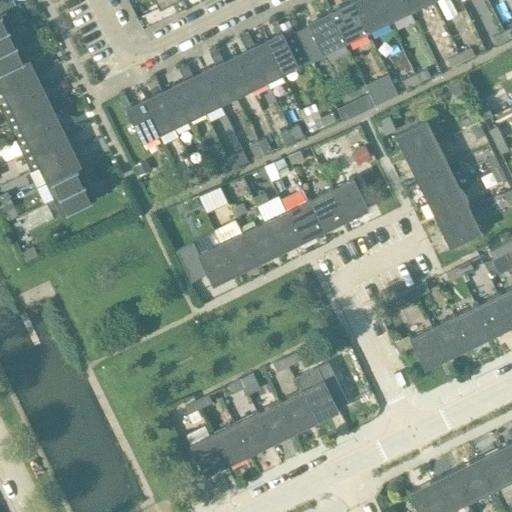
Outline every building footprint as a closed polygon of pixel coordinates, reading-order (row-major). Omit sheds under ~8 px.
[(351,0),(329,11),(343,42),(366,31),(351,0)] [(377,0),(351,0),(366,31),(388,21),(377,0)] [(405,0),(377,0),(388,21),(410,10),(405,0)] [(405,0),(410,10),(430,0),(405,0)] [(0,32),(12,27),(7,16),(18,10),(15,5),(0,12),(0,32)] [(343,42),(329,11),(306,22),(312,34),(322,53),(323,52),(343,42)] [(297,65),(276,21),(271,23),(276,34),(265,40),(281,73),(297,65)] [(12,27),(0,32),(0,51),(20,42),(22,46),(28,44),(23,35),(18,38),(12,27)] [(495,45),(511,36),(511,27),(491,37),(495,45)] [(33,41),(31,37),(29,33),(23,35),(28,44),(33,41)] [(248,34),(240,38),(243,44),(251,41),(248,34)] [(322,53),(312,34),(303,38),(317,67),(328,62),(323,52),(322,53)] [(265,40),(253,45),(250,47),(266,80),(281,73),(265,40)] [(251,41),(243,44),(245,49),(234,55),(250,88),(266,80),(250,47),(253,45),(251,41)] [(0,71),(27,58),(22,46),(20,42),(0,51),(0,71)] [(450,67),(474,55),(470,47),(447,59),(450,67)] [(217,49),(209,53),(212,60),(220,56),(217,49)] [(234,55),(223,60),(220,56),(212,60),(214,64),(219,62),(235,95),(250,88),(234,55)] [(0,90),(35,73),(33,69),(27,58),(0,71),(0,90)] [(235,95),(219,62),(214,64),(203,70),(219,103),(235,95)] [(44,64),(38,66),(42,75),(48,72),(44,64)] [(186,64),(178,68),(181,75),(189,71),(186,64)] [(43,89),(37,77),(42,75),(38,66),(33,69),(35,73),(0,90),(0,108),(0,109),(43,89)] [(406,88),(431,76),(427,69),(403,80),(406,88)] [(203,70),(192,75),(188,77),(203,110),(219,103),(203,70)] [(189,71),(181,75),(183,79),(172,85),(188,118),(203,110),(188,77),(192,75),(189,71)] [(155,79),(147,83),(150,89),(158,86),(155,79)] [(172,85),(161,90),(158,86),(150,89),(152,94),(157,92),(173,125),(188,118),(172,85)] [(344,118),(388,98),(382,86),(339,106),(344,118)] [(8,125),(50,104),(52,108),(57,106),(53,97),(48,100),(43,89),(0,109),(8,125)] [(173,125),(157,92),(152,94),(140,100),(156,133),(173,125)] [(156,133),(140,100),(130,105),(124,94),(119,97),(141,141),(156,133)] [(63,103),(59,95),(53,97),(57,106),(63,103)] [(464,96),(456,99),(462,111),(469,108),(464,96)] [(58,120),(52,108),(50,104),(8,125),(15,141),(58,120)] [(478,108),(483,120),(491,116),(485,105),(478,108)] [(323,125),(335,120),(332,113),(320,118),(323,125)] [(22,155),(65,135),(63,131),(58,120),(15,141),(22,155)] [(426,120),(394,135),(405,158),(437,142),(426,120)] [(477,138),(484,134),(479,122),(471,126),(477,138)] [(298,125),(289,128),(294,138),(302,135),(298,125)] [(74,126),(68,128),(72,136),(78,134),(74,126)] [(489,130),(494,142),(502,139),(496,127),(489,130)] [(73,151),(67,139),(72,136),(68,128),(63,131),(65,135),(22,155),(30,171),(39,167),(73,151)] [(292,141),(287,128),(279,132),(284,144),(292,141)] [(271,150),(265,138),(249,145),(254,158),(271,150)] [(502,139),(494,142),(500,153),(507,149),(502,139)] [(437,142),(405,158),(416,180),(448,165),(437,142)] [(356,164),(371,158),(366,146),(351,152),(356,164)] [(47,182),(80,166),(82,170),(87,167),(83,159),(78,162),(73,151),(39,167),(47,182)] [(487,158),(492,170),(500,167),(494,154),(487,158)] [(93,165),(89,156),(83,159),(87,167),(93,165)] [(282,175),(277,162),(267,166),(271,177),(278,174),(279,176),(282,175)] [(206,174),(202,164),(193,167),(198,178),(206,174)] [(448,165),(416,180),(427,202),(458,187),(448,165)] [(80,166),(47,182),(54,198),(88,182),(82,170),(80,166)] [(500,167),(492,170),(498,181),(505,178),(500,167)] [(197,180),(192,169),(184,172),(189,184),(197,180)] [(352,177),(329,188),(344,220),(367,208),(352,177)] [(54,198),(46,202),(54,218),(62,214),(107,192),(104,188),(93,193),(88,182),(54,198)] [(458,187),(427,202),(438,224),(469,209),(458,187)] [(329,188),(307,199),(322,230),(344,220),(329,188)] [(14,208),(7,192),(0,195),(0,209),(2,214),(14,208)] [(207,192),(198,196),(204,208),(212,205),(207,192)] [(265,192),(252,198),(256,206),(268,200),(265,192)] [(307,199),(285,210),(300,241),(322,230),(307,199)] [(242,203),(230,209),(234,217),(246,211),(242,203)] [(469,209),(438,224),(449,246),(480,231),(469,209)] [(285,210),(263,221),(278,252),(300,241),(285,210)] [(263,221),(241,232),(256,263),(278,252),(263,221)] [(241,232),(219,242),(234,273),(256,263),(241,232)] [(511,240),(501,246),(504,254),(511,249),(511,240)] [(192,242),(175,250),(190,280),(206,272),(212,284),(234,273),(219,242),(197,253),(192,242)] [(501,246),(489,251),(493,259),(504,254),(501,246)] [(468,262),(456,268),(459,276),(472,270),(468,262)] [(456,268),(445,273),(449,281),(459,276),(456,268)] [(424,283),(412,289),(416,297),(428,291),(424,283)] [(511,286),(497,294),(511,325),(511,324),(511,286)] [(412,289),(401,295),(405,302),(416,297),(412,289)] [(497,294),(474,305),(489,336),(511,325),(497,294)] [(474,305),(452,315),(467,346),(489,336),(474,305)] [(452,315),(430,326),(445,357),(467,346),(452,315)] [(430,326),(408,337),(424,368),(445,357),(430,326)] [(322,360),(337,353),(332,343),(317,351),(322,360)] [(296,353),(284,358),(288,366),(299,360),(296,353)] [(284,358),(273,364),(276,371),(288,366),(284,358)] [(323,379),(300,390),(315,421),(338,410),(323,379)] [(239,380),(228,385),(232,393),(243,387),(239,380)] [(300,390),(277,401),(292,432),(315,421),(300,390)] [(207,395),(196,401),(199,408),(211,403),(207,395)] [(196,401),(185,406),(188,414),(199,408),(196,401)] [(277,401),(255,412),(270,443),(292,432),(277,401)] [(255,412),(233,422),(248,453),(270,443),(255,412)] [(233,422),(211,433),(226,464),(248,453),(233,422)] [(211,433),(189,444),(204,475),(226,464),(211,433)] [(511,440),(497,448),(511,479),(511,478),(511,440)] [(497,448),(475,458),(490,490),(511,479),(497,448)] [(475,458),(453,469),(468,501),(490,490),(475,458)] [(453,469),(430,480),(445,511),(468,501),(453,469)] [(408,491),(418,511),(444,511),(445,511),(430,480),(408,491)]
